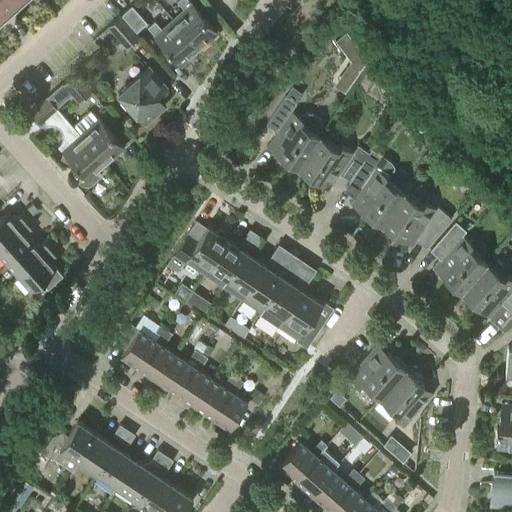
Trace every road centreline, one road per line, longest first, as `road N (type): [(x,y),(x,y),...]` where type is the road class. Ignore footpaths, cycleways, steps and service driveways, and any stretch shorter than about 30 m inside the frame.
road 1 (residential): [(174,158),(365,280),(460,367),(442,511)]
road 2 (residential): [(285,511),(53,326)]
road 3 (track): [(511,187),(379,0)]
road 4 (residential): [(174,158),(274,0)]
road 5 (residential): [(110,244),(0,136)]
road 6 (residential): [(0,80),(94,0)]
